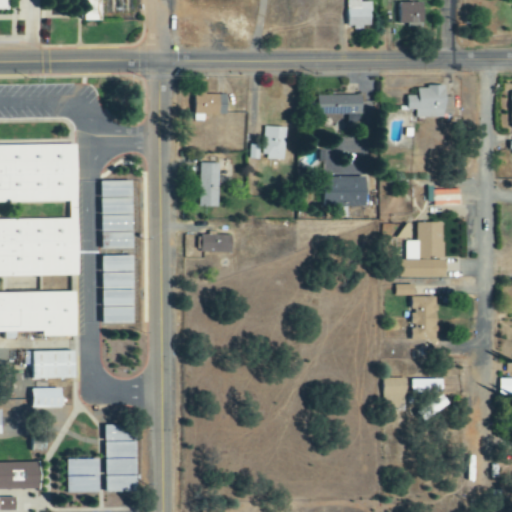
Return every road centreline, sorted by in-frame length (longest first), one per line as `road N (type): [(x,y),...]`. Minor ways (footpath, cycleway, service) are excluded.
road 1 (residential): [(161,511),(158,62)]
road 2 (tertiary): [(158,62),(511,60)]
road 3 (residential): [(467,361),(449,61)]
road 4 (tertiary): [(0,62),(158,62)]
